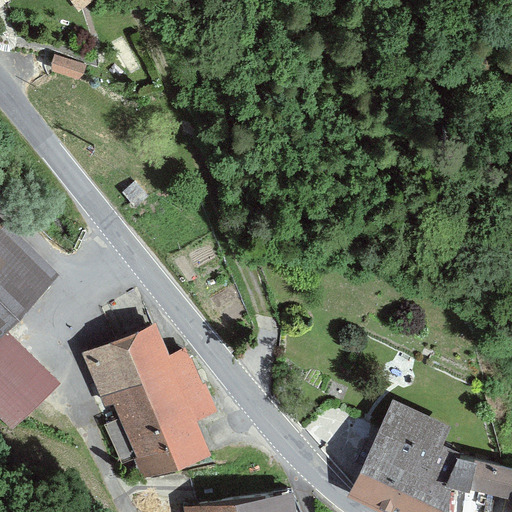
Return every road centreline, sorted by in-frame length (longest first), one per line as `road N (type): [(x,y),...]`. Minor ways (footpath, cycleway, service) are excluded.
road 1 (tertiary): [(362,511),(275,428),(0,87)]
road 2 (track): [(136,511),(106,465),(66,338),(90,274),(126,245)]
